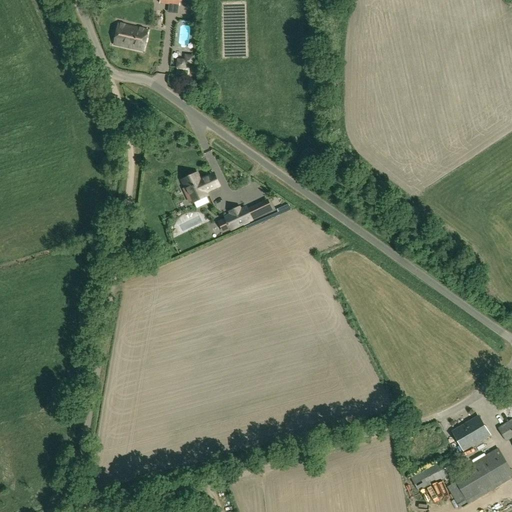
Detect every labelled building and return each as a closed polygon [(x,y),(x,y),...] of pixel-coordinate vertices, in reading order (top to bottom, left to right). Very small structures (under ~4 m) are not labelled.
[(143,51),(148,30),(119,23),(114,44),(143,51)] [(181,60),(178,62),(177,74),(189,75),(190,64),(192,64),(193,57),(188,56),(186,58),(186,61),(181,60)] [(201,181),(197,174),(183,181),(186,188),(184,189),(187,196),(189,195),(193,202),(207,195),(206,192),(217,187),(211,175),(204,179),(201,181)] [(226,217),(232,229),(262,215),(257,205),(247,209),(246,207),(243,209),(240,210),(239,208),(230,212),(231,215),(226,217)] [(464,450),(490,434),(479,415),(452,431),(464,450)] [(506,440),(511,436),(511,419),(498,428),(506,440)] [(460,508),(469,503),(469,502),(511,476),(511,471),(498,448),(453,475),(456,481),(447,486),(458,504),(460,508)] [(419,491),(426,488),(442,480),(448,476),(443,468),(455,461),(451,455),(440,461),(439,460),(411,475),(419,491)]
